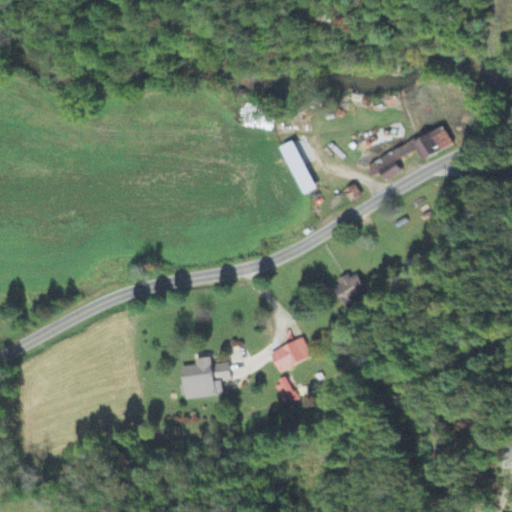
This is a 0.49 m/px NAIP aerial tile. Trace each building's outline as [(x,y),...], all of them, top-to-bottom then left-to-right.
[(414,142),(421,160),(451,149),(444,130),(414,142)] [(301,198),(318,191),(296,143),(279,151),(301,198)] [(399,175),(390,157),(365,170),(370,179),(378,175),(382,184),(399,175)] [(357,274),(337,282),(339,287),(333,290),(340,306),(366,295),(357,274)] [(275,372),(310,361),(304,341),(269,352),(275,372)] [(228,364),(211,366),(210,358),(194,360),(195,366),(179,368),(183,402),(222,397),(220,383),(230,382),(228,364)] [(295,401),(286,380),(274,386),(283,407),(295,401)]
